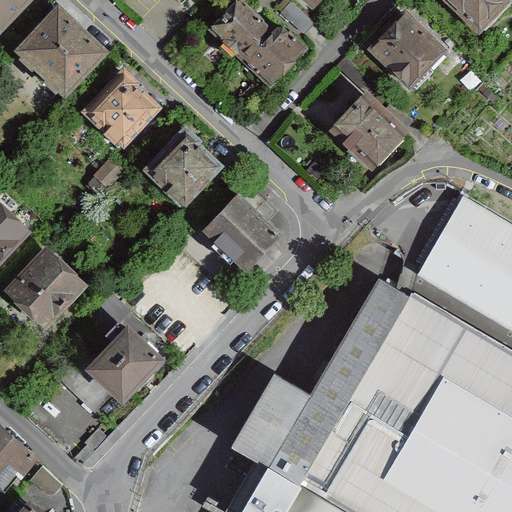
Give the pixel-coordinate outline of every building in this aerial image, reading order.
[(0,0),(0,27),(3,31),(33,0),(0,0)] [(296,0),(312,15),(325,0),(296,0)] [(511,3),(508,0),(441,0),(480,36),(511,3)] [(271,40),(236,8),(211,35),(271,90),(301,58),(287,46),(286,40),(282,36),(276,36),(271,40)] [(23,50),(69,93),(107,53),(61,10),(23,50)] [(444,59),(406,22),(371,58),(409,95),(444,59)] [(122,147),(161,107),(128,76),(90,116),(122,147)] [(403,151),(359,110),(332,138),(376,179),(403,151)] [(217,173),(183,139),(149,174),(183,207),(217,173)] [(109,151),(93,172),(111,184),(126,159),(109,151)] [(281,236),(241,197),(209,229),(250,268),(281,236)] [(511,226),(464,198),(419,275),(511,329),(511,226)] [(0,266),(32,232),(0,203),(0,266)] [(87,283),(51,251),(13,292),(49,325),(87,283)] [(511,511),(511,349),(413,292),(410,298),(378,279),(311,396),(274,374),(231,449),(268,469),(242,511),(511,511)] [(164,360),(131,328),(100,361),(94,367),(119,391),(127,398),(164,360)] [(98,413),(119,391),(94,367),(100,361),(87,349),(60,377),(98,413)] [(39,456),(0,423),(0,484),(9,492),(39,456)] [(110,441),(100,431),(87,445),(89,447),(76,460),(83,467),(110,441)] [(67,485),(47,466),(33,482),(51,497),(59,496),(67,485)] [(42,511),(30,502),(21,511),(42,511)]
